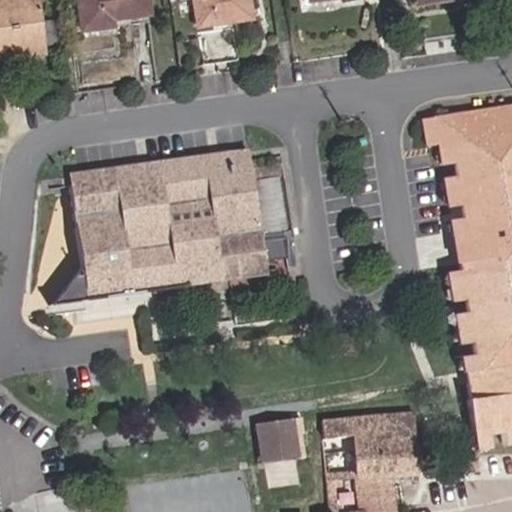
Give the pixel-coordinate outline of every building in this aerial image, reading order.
[(0,0),(0,35),(27,32),(23,0),(0,0)] [(61,0),(63,11),(64,24),(96,20),(95,9),(136,5),(135,0),(61,0)] [(232,12),(231,0),(176,0),(178,15),(232,12)] [(216,55),(214,22),(182,24),(184,57),(216,55)] [(415,47),(463,40),(461,22),(412,29),(415,47)] [(511,113),(502,114),(501,110),(453,115),(455,130),(407,136),(409,150),(419,150),(422,173),(436,172),(437,190),(426,191),(429,219),(440,218),(441,233),(431,235),(434,249),(444,248),(448,273),(438,275),(439,283),(430,286),(433,312),(445,311),(446,325),(435,327),(440,357),(452,356),(454,368),(443,371),(452,452),(469,451),(467,439),(479,439),(480,449),(508,444),(508,433),(511,432),(511,113)] [(455,130),(453,115),(406,121),(407,136),(455,130)] [(229,138),(51,158),(52,173),(230,153),(229,138)] [(263,150),(230,153),(232,161),(264,158),(263,150)] [(52,173),(60,253),(30,290),(64,286),(63,275),(242,256),(233,171),(232,161),(230,153),(52,173)] [(264,158),(232,161),(233,171),(260,168),(265,168),(264,158)] [(260,168),(233,171),(242,256),(265,253),(263,234),(262,226),(266,225),(260,168)] [(272,233),(271,225),(266,225),(262,226),(263,234),(272,233)] [(358,511),(392,511),(388,477),(415,475),(411,427),(409,413),(373,416),(361,417),(351,418),(318,421),(320,445),(351,439),(356,506),(358,511)] [(288,419),(263,423),(264,429),(289,425),(288,419)] [(289,425),(264,429),(269,463),(294,459),(289,425)] [(264,429),(258,429),(262,463),(269,463),(264,429)] [(324,504),(324,511),(336,511),(335,503),(324,504)]
